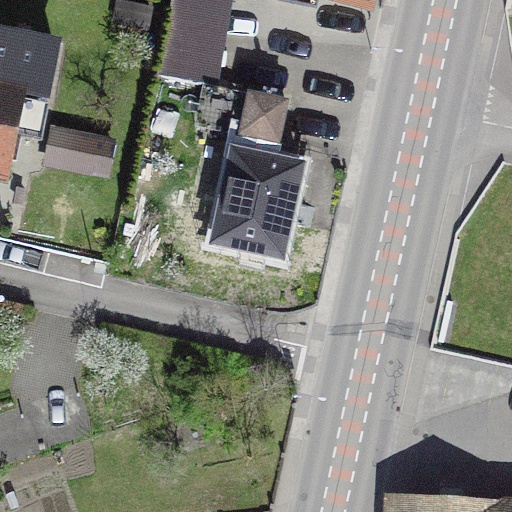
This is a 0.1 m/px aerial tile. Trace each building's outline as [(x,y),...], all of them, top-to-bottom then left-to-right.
[(31,44),(0,37),(0,177),(3,178),(31,44)] [(279,256),(298,169),(272,164),(285,103),(227,89),(218,129),(240,133),(217,235),(213,234),(212,239),(279,256)] [(93,138),(49,129),(41,171),(85,180),(93,138)] [(55,420),(0,435),(0,474),(66,455),(55,420)] [(511,511),(511,505),(411,499),(410,511),(511,511)]
